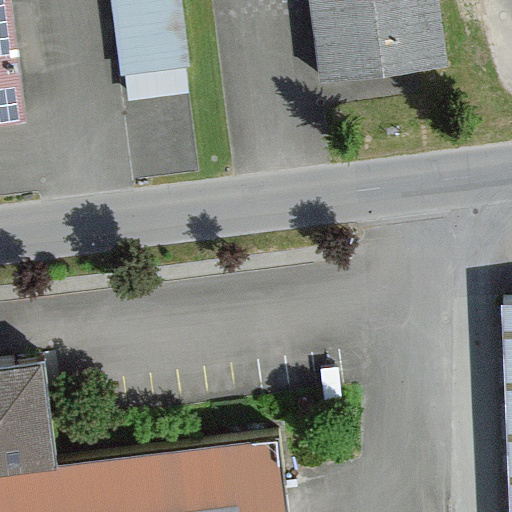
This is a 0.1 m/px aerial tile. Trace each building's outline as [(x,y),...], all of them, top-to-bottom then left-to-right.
[(12,0),(0,0),(0,112),(27,110),(12,0)] [(183,0),(110,0),(119,71),(126,70),(128,92),(187,84),(184,60),(191,59),(183,0)] [(438,0),(312,0),(321,75),(446,60),(438,0)] [(511,511),(511,290),(503,291),(511,511)] [(44,340),(0,345),(0,453),(57,446),(44,340)] [(289,511),(278,420),(57,446),(0,453),(0,511),(289,511)]
